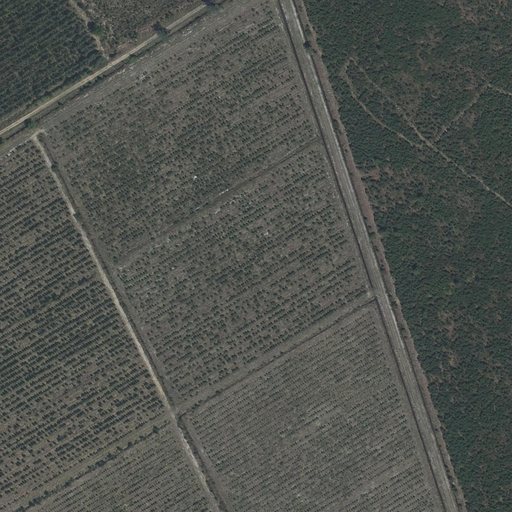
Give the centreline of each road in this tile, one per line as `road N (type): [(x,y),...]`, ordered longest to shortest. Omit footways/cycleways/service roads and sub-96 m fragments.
road 1 (track): [(450,511),(285,0)]
road 2 (track): [(0,133),(211,0)]
